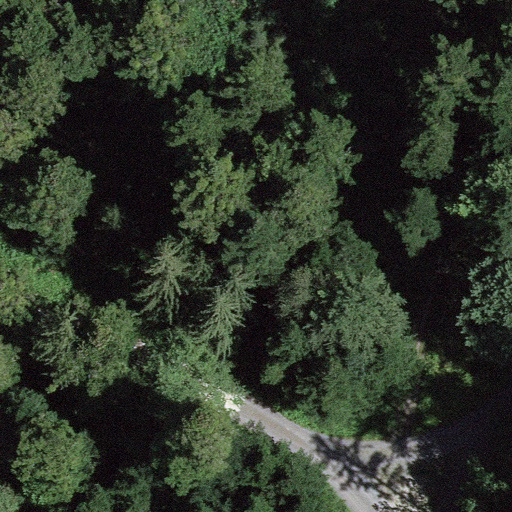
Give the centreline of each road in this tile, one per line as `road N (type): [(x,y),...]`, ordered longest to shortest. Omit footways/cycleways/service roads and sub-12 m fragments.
road 1 (track): [(368,511),(297,437),(157,363),(0,295)]
road 2 (track): [(415,511),(511,429)]
